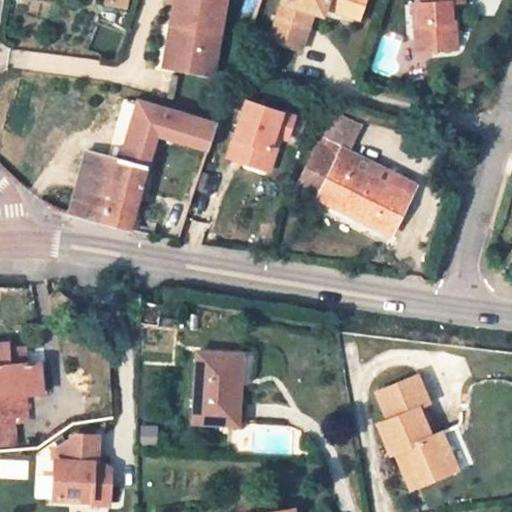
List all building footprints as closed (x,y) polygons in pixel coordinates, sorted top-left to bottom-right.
[(172,0),(170,19),(180,20),(172,65),(212,72),(224,0),(172,0)] [(340,14),(343,5),(357,10),(361,0),(284,0),(284,2),(280,1),(274,19),(298,27),(305,9),(310,12),(319,15),(322,8),(340,14)] [(411,27),(411,56),(452,54),(449,9),(458,8),(457,0),(413,0),(414,26),(411,27)] [(355,18),(357,10),(343,5),(340,14),(355,18)] [(305,9),(298,27),(274,19),(267,39),(298,49),(310,12),(305,9)] [(172,65),(180,20),(170,19),(162,63),(172,65)] [(205,152),(214,123),(130,99),(123,127),(114,159),(84,152),(68,212),(129,228),(143,173),(184,184),(181,193),(187,195),(190,186),(194,187),(205,152)] [(289,119),(242,102),(224,159),(259,172),(268,142),(275,138),(282,141),(289,119)] [(296,186),(388,233),(408,193),(344,160),(359,131),(334,119),(319,148),(316,146),(296,186)] [(268,142),(259,172),(265,174),(275,138),(268,142)] [(143,304),(140,323),(157,327),(160,307),(143,304)] [(0,444),(14,443),(10,395),(41,393),(39,363),(22,364),(21,349),(7,350),(7,343),(0,343),(0,444)] [(232,424),(234,403),(237,402),(241,355),(196,353),(192,422),(232,424)] [(375,393),(386,420),(416,408),(426,403),(415,376),(375,393)] [(411,469),(419,485),(455,470),(456,470),(440,433),(429,438),(416,408),(386,420),(377,424),(390,455),(395,453),(404,473),(411,469)] [(74,436),(57,450),(57,462),(53,462),(53,480),(53,501),(109,501),(109,477),(91,476),(91,462),(94,463),(94,437),(74,436)] [(410,489),(419,485),(411,469),(404,473),(410,489)] [(53,480),(38,480),(38,501),(53,501),(53,480)]
